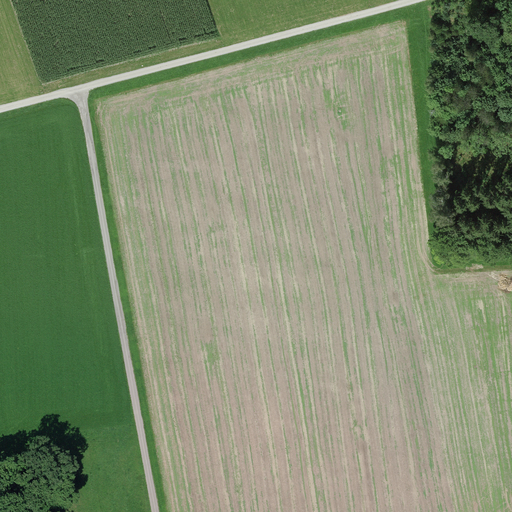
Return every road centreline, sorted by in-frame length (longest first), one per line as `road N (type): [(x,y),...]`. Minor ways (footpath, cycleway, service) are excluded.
road 1 (track): [(78,89),(156,511)]
road 2 (track): [(0,109),(414,0)]
